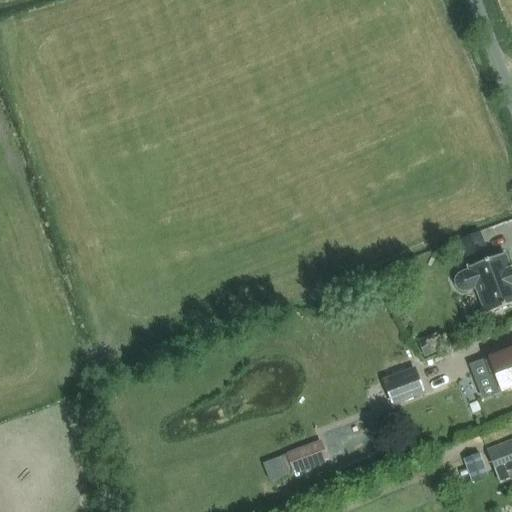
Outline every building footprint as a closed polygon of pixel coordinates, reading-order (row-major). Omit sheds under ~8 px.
[(486,250),(480,233),(460,240),(466,257),(486,250)] [(486,314),(511,303),(511,270),(511,269),(510,270),(504,254),(468,267),(470,271),(461,274),(458,277),(456,281),(456,285),(459,289),(463,291),(468,291),(476,288),(486,314)] [(443,351),(436,334),(417,341),(424,358),(443,351)] [(511,351),(507,354),(506,351),(484,360),(491,378),(497,375),(502,391),(511,387),(511,351)] [(393,404),(423,393),(414,370),(385,382),(393,404)] [(328,460),(321,441),(286,454),(293,473),(328,460)] [(511,466),(511,442),(486,452),(494,474),(511,466)] [(472,482),(488,476),(480,453),(463,459),(472,482)]
